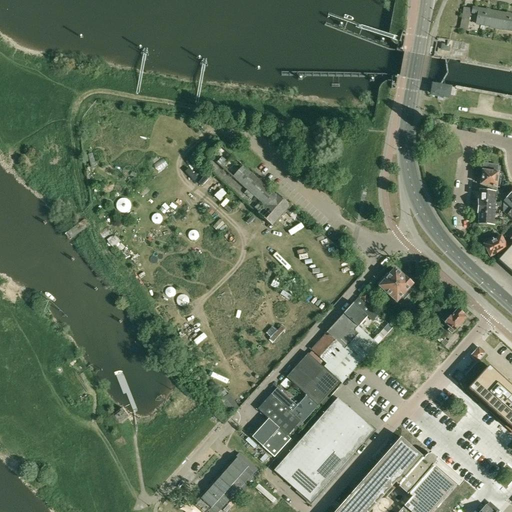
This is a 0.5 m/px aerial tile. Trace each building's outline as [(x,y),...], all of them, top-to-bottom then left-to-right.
[(469,31),(472,13),(478,15),(476,24),(489,27),(489,28),(495,29),(498,12),(490,11),(490,10),(486,9),(486,10),(463,6),(460,30),(469,31)] [(507,14),(498,12),(495,29),(501,30),(501,29),(511,30),(511,14),(510,15),(510,14),(507,13),(507,14)] [(448,97),(448,94),(449,90),(433,87),(432,95),(448,97)] [(271,227),(289,207),(275,194),(274,195),(218,144),(207,156),(211,159),(204,166),(271,227)] [(481,185),(480,190),(496,192),(497,188),(499,188),(501,179),(497,179),(498,173),(496,173),(497,166),(483,164),(483,171),(482,171),(480,185),(481,185)] [(175,181),(159,196),(176,213),(184,205),(180,200),(186,194),(175,181)] [(478,196),(478,202),(494,203),(500,203),(501,201),(494,201),(494,197),(497,197),(497,192),(496,192),(480,190),(479,190),(479,194),(478,196)] [(511,220),(511,191),(503,202),(503,212),(511,220)] [(477,213),(494,214),(494,205),(500,205),(500,203),(494,203),(478,202),(477,202),(477,212),(477,213)] [(295,212),(284,225),(290,229),(301,217),(295,212)] [(478,225),(493,226),(511,227),(511,222),(504,221),(493,220),(494,214),(477,213),(477,219),(478,220),(478,225)] [(490,257),(506,249),(507,251),(511,244),(511,229),(506,236),(509,238),(504,243),(501,237),(490,242),(489,241),(488,241),(488,240),(487,240),(486,241),(485,241),(485,242),(484,242),(484,243),(484,244),(484,245),(490,257)] [(511,244),(507,251),(498,260),(511,272),(511,244)] [(384,280),(382,279),(377,284),(379,286),(397,303),(401,298),(404,300),(411,293),(408,290),(412,285),(412,284),(412,281),(408,278),(405,278),(395,269),(384,280)] [(359,298),(365,302),(366,301),(371,306),(374,304),(368,298),(371,296),(366,291),(359,298)] [(353,304),(344,314),(358,327),(373,311),(358,298),(353,304)] [(450,328),(447,330),(452,334),(466,318),(463,315),(457,310),(451,317),(447,313),(441,320),(450,328)] [(76,311),(65,319),(90,352),(101,344),(76,311)] [(377,345),(372,340),(368,337),(358,327),(344,314),(326,334),(311,351),(326,364),(324,367),(342,384),(377,345)] [(277,345),(290,331),(285,326),(272,339),(277,345)] [(388,333),(392,328),(390,326),(387,330),(386,329),(385,330),(382,328),(376,335),(372,340),(377,345),(388,333)] [(437,340),(449,351),(463,335),(458,331),(448,342),(444,339),(443,341),(440,338),(437,340)] [(471,356),(477,362),(485,354),(479,348),(471,356)] [(286,378),(287,378),(306,396),(318,406),(339,382),(308,354),(286,378)] [(511,388),(488,367),(468,389),(511,429),(511,388)] [(277,388),(271,395),(301,422),(300,422),(302,423),(318,406),(306,396),(297,406),(277,388)] [(257,410),(258,410),(267,418),(251,435),(273,456),(290,438),(288,436),(300,422),(301,422),(271,395),(257,410)] [(223,403),(231,413),(239,408),(232,397),(223,403)] [(374,430),(369,426),(337,399),(274,471),(310,503),(374,430)] [(424,458),(422,457),(400,438),(335,511),(433,511),(456,486),(434,467),(433,466),(433,465),(424,458)] [(239,453),(202,495),(196,501),(208,511),(218,511),(236,493),(257,469),(239,453)] [(240,497),(257,478),(262,473),(257,469),(236,493),(240,497)] [(497,511),(499,511),(489,503),(480,511),(497,511)]
